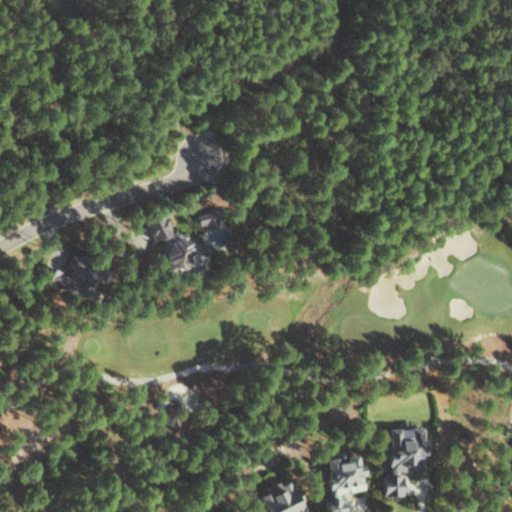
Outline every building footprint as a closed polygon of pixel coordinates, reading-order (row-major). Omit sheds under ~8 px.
[(201,230),(220,222),(214,208),(195,215),(201,230)] [(150,265),(177,274),(180,265),(191,261),(194,253),(200,250),(196,241),(165,231),(159,213),(141,220),(147,236),(158,240),(150,265)] [(384,429),(386,475),(379,476),(379,496),(399,495),(398,471),(420,471),(419,460),(422,460),(421,440),(418,440),(417,427),(384,429)] [(322,458),(327,499),(323,500),(323,511),(340,511),(338,492),(360,489),(359,476),(362,475),(360,463),(355,464),(354,456),(334,458),(334,457),(322,458)] [(256,495),(262,511),(300,511),(288,479),(276,484),(275,481),(260,486),(263,492),(256,495)]
